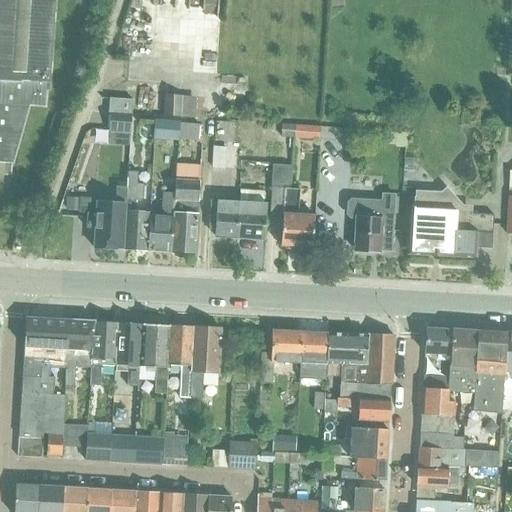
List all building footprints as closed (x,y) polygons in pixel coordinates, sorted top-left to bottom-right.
[(0,0),(0,161),(2,162),(1,174),(13,175),(13,163),(29,106),(45,106),(46,90),(33,90),(34,82),(50,83),(55,0),(0,0)] [(164,116),(180,117),(181,97),(165,97),(164,116)] [(109,98),(108,113),(110,113),(126,114),(131,115),(132,100),(109,98)] [(110,130),(125,131),(130,132),(131,115),(126,114),(110,113),(109,115),(108,115),(107,128),(109,128),(108,130),(110,130)] [(154,135),(179,137),(180,124),(155,123),(154,135)] [(179,137),(179,139),(198,141),(199,125),(180,124),(179,137)] [(281,137),(294,138),(295,125),(282,125),(281,137)] [(295,125),(294,138),(312,139),(313,126),(295,125)] [(212,167),(225,168),(226,147),(213,146),(212,167)] [(289,189),(290,166),(286,166),(273,165),(272,188),(289,189)] [(124,250),(148,251),(150,215),(150,212),(135,211),(136,201),(143,201),(144,185),(137,185),(138,172),(128,171),(127,187),(124,250)] [(175,193),(171,252),(195,254),(200,181),(176,179),(175,193)] [(93,248),(124,250),(127,187),(117,187),(116,203),(96,202),(96,213),(88,213),(87,228),(95,229),(93,248)] [(299,189),(289,189),(272,188),(270,214),(283,214),(281,246),(296,247),(296,251),(309,252),(310,248),(312,248),(314,215),(298,214),(299,189)] [(421,197),(414,197),(411,252),(474,256),(475,247),(492,248),(494,216),(472,214),(472,211),(462,210),(463,204),(446,188),(441,193),(422,191),(421,197)] [(240,203),(238,238),(264,239),(266,204),(263,204),(264,191),(240,189),(240,203)] [(148,251),(171,252),(175,193),(164,192),(162,216),(150,215),(148,251)] [(391,250),(395,194),(382,194),(381,202),(352,200),(349,202),(348,215),(350,218),(356,218),(354,250),(380,252),(380,250),(391,250)] [(81,210),(82,198),(67,198),(66,210),(81,210)] [(216,237),(238,238),(240,203),(210,201),(209,229),(216,230),(216,237)] [(94,322),(69,321),(26,318),(24,347),(17,457),(42,458),(43,433),(63,434),(63,425),(64,396),(53,395),(54,378),(49,377),(49,368),(65,369),(64,387),(73,388),(74,367),(90,368),(94,322)] [(117,323),(94,322),(90,368),(89,386),(95,387),(95,383),(99,383),(100,367),(115,367),(115,366),(117,323)] [(141,324),(117,323),(115,366),(128,367),(127,386),(138,387),(139,368),(141,324)] [(170,326),(141,324),(139,368),(156,368),(155,390),(166,390),(168,365),(170,326)] [(194,327),(170,326),(168,365),(182,366),(180,397),(189,398),(194,327)] [(220,329),(194,327),(189,398),(203,399),(204,378),(201,377),(201,372),(217,373),(220,329)] [(425,354),(450,355),(451,329),(427,328),(425,354)] [(448,389),(448,390),(474,391),(472,411),(489,412),(502,413),(502,405),(504,370),(505,332),(451,329),(450,355),(449,378),(448,378),(448,389)] [(273,363),(300,364),(301,332),(273,331),(272,354),(262,353),(261,383),(272,383),(273,363)] [(302,363),(326,364),(328,334),(301,332),(300,364),(301,364),(302,363)] [(511,332),(505,332),(504,370),(502,405),(508,405),(508,401),(511,401),(511,332)] [(341,365),(338,397),(390,401),(394,337),(328,334),(326,364),(341,365)] [(424,387),(448,389),(448,378),(424,377),(424,387)] [(420,447),(463,450),(464,437),(453,437),(454,404),(447,404),(448,390),(448,389),(424,387),(420,447)] [(390,401),(338,397),(338,400),(325,400),(324,413),(338,413),(338,408),(359,409),(358,421),(388,422),(390,401)] [(87,427),(63,425),(63,434),(62,446),(86,447),(86,434),(87,427)] [(350,457),(358,458),(386,460),(388,429),(347,427),(346,440),(351,440),(350,457)] [(162,449),(161,465),(185,466),(186,451),(187,438),(173,438),(173,434),(163,433),(163,437),(162,449)] [(111,436),(86,434),(86,447),(85,460),(89,461),(109,462),(110,447),(111,436)] [(62,436),(47,436),(46,454),(61,455),(62,436)] [(110,447),(109,462),(126,463),(133,463),(135,436),(111,436),(111,437),(110,447)] [(135,436),(133,463),(161,465),(162,449),(163,437),(135,436)] [(230,442),(229,468),(257,469),(258,444),(230,442)] [(339,447),(322,446),(322,456),(332,457),(339,457),(339,447)] [(420,447),(419,466),(465,468),(498,468),(498,452),(465,451),(463,451),(463,450),(420,447)] [(261,452),(261,462),(276,463),(276,453),(261,452)] [(276,453),(276,463),(290,464),(290,454),(276,453)] [(290,454),(290,464),(304,465),(304,455),(290,454)] [(321,472),(332,472),(332,457),(322,456),(321,472)] [(386,460),(358,458),(357,473),(342,472),(341,478),(384,480),(386,460)] [(419,466),(417,500),(434,501),(435,488),(452,489),(451,495),(457,496),(458,469),(465,469),(465,468),(419,466)] [(37,511),(40,486),(16,484),(14,511),(37,511)] [(62,511),(64,487),(40,486),(37,511),(62,511)] [(86,511),(88,489),(64,487),(62,511),(86,511)] [(323,487),(322,511),(335,511),(336,488),(323,487)] [(110,511),(111,490),(88,489),(86,511),(110,511)] [(355,489),(353,511),(359,511),(382,511),(383,490),(355,489)] [(111,490),(110,511),(134,511),(136,492),(111,490)] [(136,492),(134,511),(158,511),(160,493),(136,492)] [(182,511),(184,495),(160,493),(158,511),(182,511)] [(257,494),(256,511),(271,511),(273,499),(273,495),(257,494)] [(206,511),(207,496),(184,495),(182,511),(206,511)] [(230,511),(231,497),(207,496),(206,511),(230,511)] [(271,511),(286,511),(288,500),(273,499),(271,511)] [(288,500),(286,511),(316,511),(317,501),(288,500)] [(416,500),(414,511),(472,511),(473,504),(449,503),(449,502),(434,501),(417,500),(416,500)]
